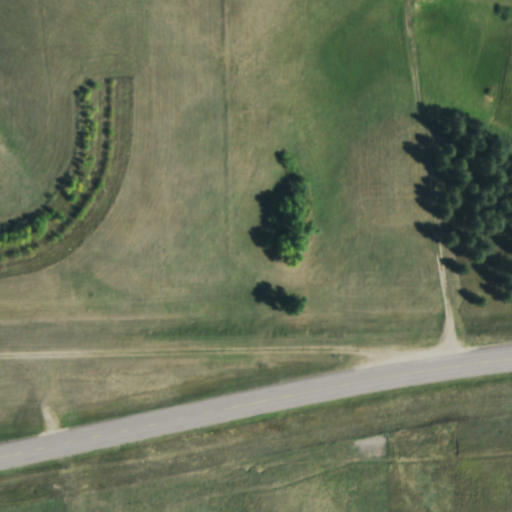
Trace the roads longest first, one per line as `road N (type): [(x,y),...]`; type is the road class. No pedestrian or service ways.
road 1 (secondary): [(0,463),(511,361)]
road 2 (track): [(0,361),(321,354),(420,361)]
